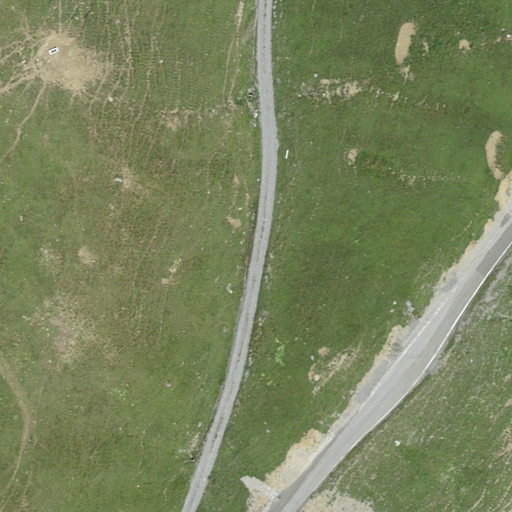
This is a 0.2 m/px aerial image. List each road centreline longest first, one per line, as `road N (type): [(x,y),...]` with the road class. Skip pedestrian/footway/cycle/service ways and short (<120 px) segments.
road 1 (track): [(260,0),(262,186),(249,269),(223,386),(179,511)]
road 2 (tertiary): [(511,228),(286,511)]
